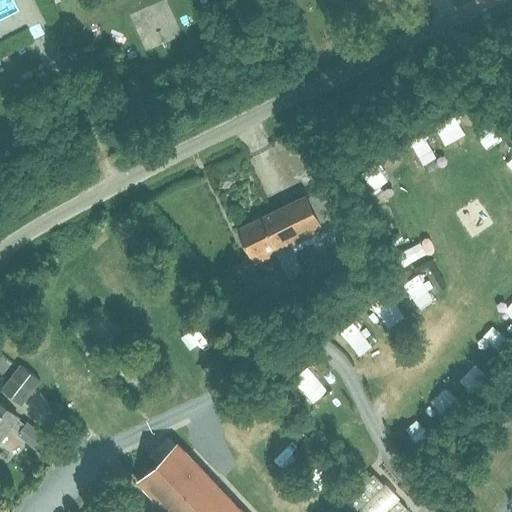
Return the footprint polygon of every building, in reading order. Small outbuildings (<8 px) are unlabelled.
[(291,249),(323,233),(305,195),(236,228),(250,259),(276,247),(291,278),(302,273),(291,249)] [(398,200),(381,206),(386,218),(402,211),(398,200)] [(117,233),(98,250),(112,267),(132,250),(117,233)] [(402,265),(421,256),(412,239),(393,249),(402,265)] [(152,267),(148,271),(154,278),(159,275),(152,267)] [(70,273),(46,295),(62,313),(86,292),(70,273)] [(170,305),(183,293),(170,279),(157,291),(170,305)] [(372,325),(390,318),(381,292),(363,298),(372,325)] [(80,331),(92,346),(114,329),(102,314),(80,331)] [(196,316),(185,325),(198,339),(208,330),(196,316)] [(100,342),(90,350),(97,358),(106,350),(100,342)] [(114,368),(123,379),(145,362),(135,350),(114,368)] [(1,388),(22,405),(42,379),(21,363),(1,388)] [(446,383),(466,391),(473,373),(453,365),(446,383)] [(109,366),(101,373),(107,381),(115,374),(109,366)] [(272,410),(257,394),(245,405),(260,421),(272,410)] [(40,450),(50,437),(46,434),(36,427),(28,421),(25,425),(18,419),(20,416),(0,400),(0,441),(12,425),(21,431),(19,434),(40,450)] [(511,417),(507,414),(490,435),(509,451),(511,446),(511,417)] [(43,418),(36,427),(46,434),(52,426),(43,418)] [(281,433),(265,446),(277,460),(292,448),(281,433)] [(168,511),(245,511),(177,442),(138,481),(168,511)] [(304,487),(316,501),(336,484),(324,470),(304,487)] [(406,511),(409,510),(398,499),(394,503),(380,489),(384,485),(373,474),(345,500),(356,511),(406,511)]
